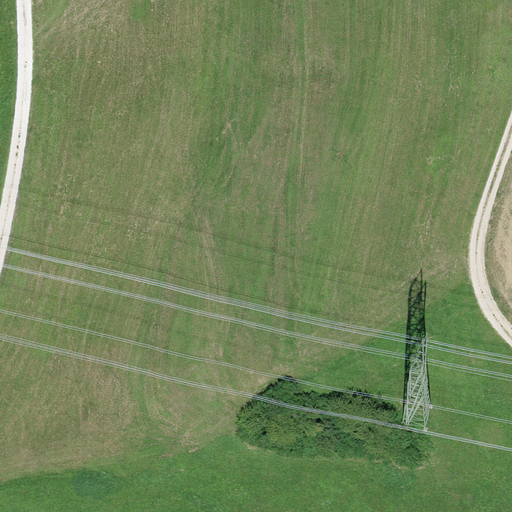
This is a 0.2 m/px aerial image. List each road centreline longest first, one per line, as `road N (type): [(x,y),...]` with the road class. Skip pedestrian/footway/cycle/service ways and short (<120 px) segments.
road 1 (track): [(511,118),(473,261),(478,300),(511,342)]
road 2 (track): [(0,221),(25,72),(19,0)]
